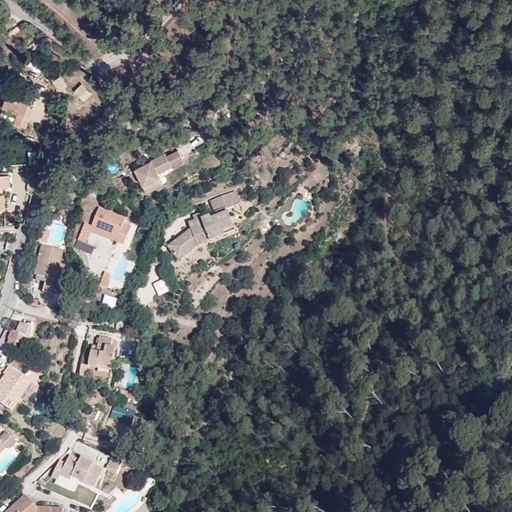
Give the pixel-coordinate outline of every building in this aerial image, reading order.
[(70,83),(62,72),(55,78),(63,88),(70,83)] [(81,82),(73,90),(84,100),(92,93),(81,82)] [(42,126),(51,104),(44,101),(46,97),(37,94),(33,104),(10,94),(4,109),(18,115),(14,125),(28,131),(32,122),(42,126)] [(159,170),(185,157),(180,146),(168,152),(167,149),(135,165),(144,183),(161,174),(159,170)] [(38,160),(38,150),(27,151),(28,160),(38,160)] [(147,189),(164,180),(161,174),(144,183),(147,189)] [(0,211),(5,211),(5,197),(0,196),(0,189),(3,189),(10,189),(10,178),(0,178),(0,211)] [(230,229),(228,224),(237,220),(232,204),(243,199),(238,185),(226,189),(213,195),(218,208),(192,219),(193,225),(173,241),(185,255),(208,237),(230,229)] [(132,239),(138,222),(129,219),(132,211),(105,203),(98,219),(95,227),(132,239)] [(95,227),(98,219),(90,217),(83,237),(91,239),(95,227)] [(36,270),(62,277),(65,261),(61,260),(64,247),(44,242),(36,270)] [(58,291),(62,277),(39,271),(37,275),(47,278),(44,288),(58,291)] [(99,286),(106,288),(110,273),(103,271),(99,286)] [(152,283),(158,296),(169,291),(163,278),(152,283)] [(101,302),(115,306),(118,298),(103,294),(101,302)] [(24,345),(27,337),(14,331),(10,339),(24,345)] [(124,362),(127,338),(120,337),(120,335),(108,334),(107,344),(101,343),(98,364),(100,365),(107,366),(108,360),(124,362)] [(123,368),(124,362),(108,360),(107,366),(123,368)] [(98,377),(100,365),(98,364),(91,362),(89,374),(98,377)] [(6,387),(0,395),(0,401),(15,412),(35,383),(13,369),(9,375),(10,376),(12,377),(6,387)] [(3,385),(6,387),(12,377),(10,376),(3,385)] [(149,392),(132,385),(129,390),(134,392),(147,398),(149,392)] [(109,419),(131,426),(136,411),(114,404),(109,419)] [(0,409),(0,413),(8,419),(11,416),(0,409)] [(0,460),(11,449),(13,451),(20,444),(10,434),(3,442),(0,438),(0,460)] [(109,469),(98,463),(99,460),(87,454),(85,457),(75,452),(71,460),(65,457),(57,474),(64,478),(67,472),(75,476),(77,472),(101,485),(109,469)] [(121,472),(127,461),(117,456),(111,466),(121,472)] [(68,511),(68,505),(42,504),(31,492),(8,511),(68,511)]
